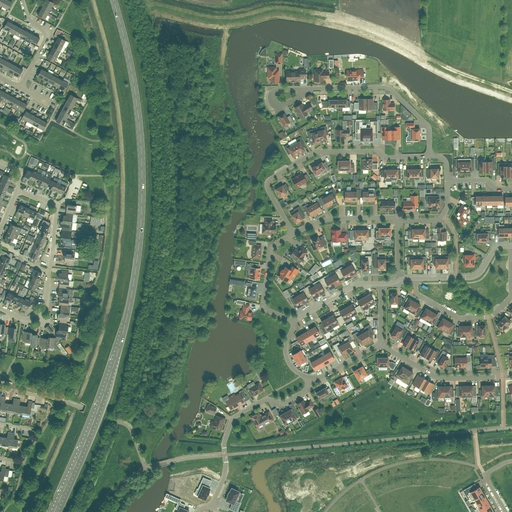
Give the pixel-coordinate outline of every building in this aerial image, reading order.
[(7,0),(5,0),(2,7),(8,10),(12,2),(7,0)] [(45,0),(43,4),(51,9),(51,8),(53,5),(59,8),(60,6),(54,2),(53,3),(51,2),(51,1),(51,0),(52,0),(51,0),(45,0)] [(43,4),(40,10),(48,14),(48,13),(50,10),(54,12),(55,10),(51,8),(51,9),(43,4)] [(48,14),(40,10),(37,15),(45,19),(47,15),(51,17),(52,15),(48,13),(48,14)] [(9,32),(13,24),(8,21),(3,29),(9,32)] [(18,27),(13,24),(9,32),(14,35),(18,27)] [(18,27),(14,35),(19,37),(24,30),(18,27)] [(25,40),(29,33),(24,30),(19,37),(25,40)] [(25,40),(30,43),(34,35),(29,33),(25,40)] [(56,41),(55,42),(63,46),(66,48),(69,43),(62,39),(63,36),(61,35),(59,37),(59,36),(55,34),(54,36),(57,38),(56,41)] [(40,38),(34,35),(30,43),(36,46),(40,38)] [(60,51),(63,46),(55,42),(56,41),(52,39),(51,42),(55,44),(53,47),(52,48),(60,51)] [(50,53),(57,57),(60,51),(52,48),(53,47),(49,45),(48,47),(52,49),(50,52),(50,53)] [(50,53),(50,52),(46,50),(45,52),(49,54),(47,58),(54,62),(57,57),(50,53)] [(12,64),(7,61),(2,69),(8,71),(12,64)] [(12,64),(8,71),(13,74),(17,67),(12,64)] [(22,70),(17,67),(13,74),(18,77),(20,75),(22,77),(26,69),(24,67),(22,70)] [(276,70),(276,67),(270,67),(270,72),(268,72),(268,78),(271,78),(271,82),(276,82),(276,80),(279,80),(279,70),(276,70)] [(37,76),(43,79),(47,72),(41,69),(37,76)] [(306,78),(306,70),(299,70),(299,71),(286,72),(286,81),(300,81),(300,78),(306,78)] [(323,72),(323,70),(314,70),(315,82),(323,81),(323,78),(325,78),(329,78),(329,72),(323,72)] [(363,78),(363,70),(358,70),(358,71),(354,72),(353,71),(351,71),(350,72),(350,73),(349,74),(347,74),(347,81),(352,81),(352,80),(358,80),(358,78),(363,78)] [(48,82),(52,75),(47,72),(43,79),(48,82)] [(48,82),(53,85),(57,78),(52,75),(48,82)] [(53,85),(59,88),(63,81),(57,78),(53,85)] [(68,83),(63,81),(59,88),(64,91),(68,83)] [(0,90),(0,99),(1,100),(6,93),(9,89),(7,88),(4,92),(1,90),(0,90)] [(1,100),(7,103),(11,96),(12,96),(14,92),(12,91),(10,95),(6,93),(1,100)] [(7,103),(12,106),(16,99),(17,99),(19,95),(17,94),(15,98),(12,96),(11,96),(7,103)] [(75,104),(75,103),(77,100),(81,102),(82,100),(78,98),(77,98),(70,94),(67,100),(75,104)] [(20,101),(17,99),(16,99),(12,106),(12,108),(16,110),(21,101),(22,102),(24,98),(22,97),(20,101)] [(337,109),(338,109),(338,99),(334,99),(334,100),(329,100),(329,101),(321,101),(323,107),(333,107),(333,108),(333,109),(337,109)] [(338,99),(338,109),(339,109),(342,109),(342,107),(350,107),(350,101),(347,101),(347,100),(341,100),(341,99),(338,99)] [(366,110),(366,99),(359,99),(359,103),(354,103),(354,110),(366,110)] [(366,99),(366,110),(377,110),(377,102),(373,102),(373,99),(366,99)] [(21,101),(16,110),(17,109),(23,112),(27,105),(30,101),(28,100),(25,104),(22,102),(21,101)] [(75,104),(67,100),(64,105),(72,109),(74,105),(78,107),(79,105),(75,103),(75,104)] [(390,103),(390,100),(383,100),(383,110),(390,110),(394,110),(394,103),(390,103)] [(312,109),(309,104),(305,106),(304,107),(302,104),(294,108),(300,118),(307,114),(307,112),(312,109)] [(72,109),(64,105),(61,110),(69,114),(70,114),(71,110),(75,112),(76,110),(72,109)] [(412,115),(402,105),(402,120),(407,120),(412,115)] [(31,114),(32,114),(34,110),(32,109),(30,113),(26,111),(21,119),(27,121),(31,114)] [(59,116),(66,120),(67,119),(68,116),(72,118),(73,116),(70,114),(69,114),(61,110),(59,116)] [(31,114),(27,121),(32,124),(36,117),(37,117),(39,113),(37,112),(35,116),(32,114),(31,114)] [(287,119),(284,114),(278,117),(281,122),(281,123),(282,125),(283,125),(284,126),(287,124),(289,127),(294,123),(291,117),(287,119)] [(32,124),(38,127),(42,120),(43,120),(45,116),(43,115),(40,119),(37,117),(36,117),(32,124)] [(66,120),(59,116),(56,121),(63,125),(65,122),(74,127),(75,124),(67,119),(66,120)] [(42,120),(38,127),(43,130),(47,123),(48,123),(50,119),(48,118),(46,122),(43,120),(42,120)] [(366,128),(366,142),(370,142),(370,141),(372,141),(372,133),(377,133),(377,121),(370,122),(370,128),(366,128)] [(355,122),(355,133),(360,133),(360,141),(363,141),(363,142),(366,142),(366,128),(366,125),(362,125),(362,122),(355,122)] [(414,127),(414,123),(406,123),(406,127),(410,127),(410,131),(412,131),(412,132),(408,132),(408,136),(412,136),(412,140),(414,140),(414,141),(417,141),(417,140),(420,140),(419,129),(414,129),(414,127)] [(317,132),(320,142),(327,140),(325,134),(328,133),(326,126),(321,127),(321,130),(317,132)] [(382,139),(391,139),(391,130),(387,130),(387,127),(382,127),(382,139)] [(391,130),(391,139),(400,139),(400,127),(394,127),(394,130),(391,130)] [(320,142),(317,132),(313,133),(313,130),(307,131),(309,139),(312,138),(314,143),(320,142)] [(349,136),(349,130),(336,130),(336,141),(344,141),(344,136),(349,136)] [(297,143),(294,145),(299,154),(305,150),(302,145),(304,144),(301,137),(296,140),(297,143)] [(293,157),(299,154),(294,145),(290,147),(289,144),(284,147),(287,153),(290,152),(293,157)] [(485,162),(485,172),(492,172),(491,166),(494,166),(494,158),(489,158),(489,160),(485,160),(485,162)] [(458,172),(464,172),(464,162),(460,162),(460,159),(455,159),(455,167),(458,167),(458,172)] [(464,162),(464,172),(471,172),(470,166),(474,166),(473,159),(468,159),(468,162),(464,162)] [(372,164),(372,160),(362,160),(362,170),(377,170),(377,164),(372,164)] [(479,172),(485,172),(485,162),(479,162),(479,160),(476,160),(476,166),(479,166),(479,172)] [(350,165),(350,161),(338,161),(338,165),(336,165),(336,169),(338,169),(338,170),(347,170),(347,172),(354,172),(354,165),(350,165)] [(330,170),(325,162),(322,164),(322,162),(318,165),(317,164),(315,165),(315,166),(311,168),(315,174),(321,171),(322,174),(330,170)] [(500,177),(506,177),(506,166),(506,163),(497,163),(497,171),(500,171),(500,177)] [(438,172),(438,167),(433,168),(433,169),(426,169),(427,178),(438,178),(438,175),(439,175),(439,172),(438,172)] [(385,181),(391,181),(391,168),(387,168),(387,170),(381,170),(381,177),(384,177),(385,181)] [(395,168),(391,168),(391,181),(391,179),(401,179),(400,170),(395,170),(395,168)] [(414,178),(414,168),(410,168),(410,169),(404,170),(404,176),(407,176),(407,179),(414,178)] [(418,168),(414,168),(414,178),(423,178),(423,169),(418,169),(418,168)] [(30,179),(35,181),(41,170),(38,169),(37,171),(38,171),(37,173),(33,171),(33,172),(30,179)] [(30,179),(33,172),(27,170),(24,177),(23,177),(21,181),(24,182),(25,178),(29,180),(30,179)] [(35,181),(41,184),(44,176),(41,174),(41,173),(42,173),(43,171),(41,170),(35,181)] [(2,180),(9,183),(12,178),(4,174),(5,174),(0,172),(0,173),(0,174),(3,176),(2,180)] [(46,186),(49,180),(52,175),(46,172),(44,176),(41,184),(46,186)] [(303,176),(302,174),(292,180),(296,187),(310,180),(307,174),(303,176)] [(51,190),(56,179),(54,177),(53,180),(54,180),(53,181),(49,180),(46,186),(46,187),(51,190)] [(51,190),(57,192),(60,185),(57,183),(57,181),(58,182),(59,180),(56,179),(51,190)] [(9,183),(2,180),(0,183),(0,185),(12,191),(14,189),(9,187),(9,188),(8,187),(9,183)] [(60,185),(57,192),(63,195),(66,187),(66,188),(68,184),(66,183),(64,186),(60,185)] [(289,190),(286,184),(280,187),(279,186),(275,188),(277,192),(276,192),(278,195),(279,194),(280,197),(287,193),(286,191),(289,190)] [(0,185),(0,192),(4,194),(6,191),(8,191),(7,192),(11,194),(12,191),(0,185)] [(330,195),(327,196),(332,204),(337,201),(334,197),(337,195),(333,189),(328,192),(330,195)] [(362,201),(368,201),(368,192),(365,192),(365,189),(359,190),(359,196),(362,196),(362,201)] [(368,192),(368,201),(374,201),(374,195),(377,195),(377,189),(374,189),(374,192),(368,192)] [(357,196),(359,196),(359,190),(356,190),(356,192),(351,192),(351,201),(357,201),(357,196)] [(351,192),(351,191),(342,191),(342,196),(345,196),(345,201),(351,201),(351,192)] [(326,207),(332,204),(327,196),(325,198),(323,196),(318,199),(319,201),(321,204),(324,203),(326,207)] [(417,205),(417,196),(410,196),(410,201),(403,201),(403,207),(402,207),(402,210),(414,210),(414,205),(417,205)] [(437,199),(437,196),(426,196),(426,202),(429,202),(429,206),(432,206),(432,209),(436,209),(436,206),(439,206),(439,199),(437,199)] [(481,207),(481,205),(481,196),(475,196),(476,199),(473,199),(473,205),(476,205),(476,207),(481,207)] [(319,205),(321,204),(319,201),(318,199),(318,198),(312,201),(313,203),(311,204),(316,213),(321,210),(319,205)] [(397,204),(397,198),(394,198),(394,201),(381,201),(381,210),(394,209),(394,204),(397,204)] [(67,204),(66,213),(73,214),(76,211),(76,206),(67,204)] [(311,216),(316,213),(311,204),(309,206),(307,204),(302,207),(306,213),(309,211),(311,216)] [(22,215),(26,207),(20,205),(17,212),(16,212),(14,216),(17,217),(19,213),(22,215)] [(22,215),(28,218),(33,206),(30,205),(29,207),(30,207),(29,209),(26,207),(22,215)] [(468,209),(462,205),(456,215),(462,225),(468,221),(466,217),(466,216),(466,215),(466,214),(466,213),(468,209)] [(33,206),(28,218),(33,220),(37,212),(33,211),(34,209),(35,207),(33,206)] [(302,213),(299,207),(293,210),(294,211),(290,213),(292,217),(291,218),(291,219),(292,220),(293,221),(294,220),(296,223),(297,223),(298,223),(299,223),(300,223),(301,222),(302,221),(302,220),(299,215),(302,213)] [(36,217),(32,225),(36,227),(40,219),(41,220),(43,215),(39,213),(38,213),(36,217)] [(62,221),(70,222),(72,222),(73,217),(72,217),(73,214),(66,213),(65,216),(63,216),(62,221)] [(272,220),(265,219),(265,225),(262,225),(262,233),(272,233),(275,233),(276,226),(272,226),(272,220)] [(46,233),(51,223),(43,220),(41,224),(39,229),(40,230),(46,233)] [(62,230),(69,231),(71,231),(72,223),(70,222),(62,221),(61,221),(60,227),(62,227),(62,230)] [(504,237),(503,228),(499,228),(499,223),(495,223),(495,229),(498,229),(498,237),(504,237)] [(5,228),(16,233),(19,227),(11,224),(9,228),(8,227),(8,226),(6,226),(5,228)] [(443,232),(443,227),(437,227),(437,233),(433,233),(433,240),(437,240),(446,240),(446,232),(443,232)] [(16,233),(5,228),(4,230),(6,231),(8,231),(6,235),(14,238),(16,239),(19,234),(16,233)] [(390,235),(390,228),(379,228),(379,230),(376,230),(376,240),(385,240),(390,239),(390,235)] [(418,238),(418,228),(414,228),(414,229),(408,230),(408,239),(418,238)] [(422,228),(418,228),(418,238),(429,238),(428,229),(422,229),(422,228)] [(357,230),(350,230),(350,239),(355,239),(355,242),(361,242),(361,229),(357,229),(357,230)] [(361,229),(361,242),(362,242),(362,239),(368,239),(368,237),(371,237),(371,230),(365,230),(365,229),(361,229)] [(34,234),(38,236),(38,235),(45,239),(48,233),(46,233),(40,230),(39,233),(35,231),(34,232),(32,231),(32,233),(34,234)] [(71,231),(69,231),(62,230),(61,239),(63,239),(70,240),(70,239),(71,234),(71,231)] [(340,234),(340,230),(332,230),(332,242),(340,241),(340,240),(346,240),(346,234),(341,234),(340,234)] [(474,233),(474,238),(475,238),(475,243),(481,243),(481,241),(484,241),(488,241),(488,237),(491,237),(491,231),(486,231),(486,234),(478,234),(478,233),(474,233)] [(12,242),(14,238),(6,235),(3,241),(11,244),(11,245),(15,246),(16,244),(12,242)] [(31,239),(43,244),(45,239),(38,235),(38,236),(36,239),(34,238),(35,238),(28,235),(27,237),(31,239)] [(33,247),(40,250),(43,244),(31,239),(27,237),(26,240),(32,243),(33,242),(34,243),(33,247)] [(319,241),(318,237),(311,240),(314,246),(312,247),(314,250),(322,246),(322,245),(323,245),(324,245),(327,244),(324,237),(321,239),(321,240),(319,241)] [(63,239),(62,244),(64,245),(64,248),(71,248),(75,249),(76,244),(72,244),(72,240),(70,239),(70,240),(63,239)] [(256,242),(249,241),(249,245),(253,245),(252,258),(260,259),(260,253),(261,253),(261,251),(261,246),(256,245),(256,242)] [(29,258),(28,261),(34,263),(36,259),(40,250),(33,247),(30,252),(26,250),(24,255),(29,258)] [(307,252),(302,247),(298,252),(294,250),(293,250),(291,252),(292,252),(290,255),(293,258),(293,259),(296,261),(296,260),(299,263),(304,257),(303,257),(307,252)] [(64,248),(63,256),(65,256),(74,257),(75,249),(71,248),(64,248)] [(4,252),(0,260),(0,261),(8,265),(10,259),(5,257),(7,253),(4,252)] [(378,257),(378,254),(373,254),(373,263),(378,263),(378,268),(379,268),(379,269),(380,270),(381,270),(382,270),(383,270),(384,269),(384,268),(385,268),(385,257),(378,257)] [(475,259),(474,254),(470,254),(470,255),(464,255),(464,260),(465,260),(465,266),(473,266),(473,259),(475,259)] [(74,263),(74,257),(65,256),(64,262),(66,262),(66,265),(73,266),(73,263),(74,263)] [(371,264),(371,256),(365,256),(365,259),(361,259),(362,270),(368,270),(368,264),(371,264)] [(440,268),(442,268),(441,259),(438,259),(438,256),(432,256),(432,263),(435,263),(435,268),(437,268),(437,269),(440,269),(440,268)] [(445,259),(441,259),(442,268),(443,268),(443,269),(446,269),(446,268),(448,268),(448,263),(451,263),(451,256),(445,256),(445,259)] [(417,268),(417,259),(413,259),(413,257),(407,257),(407,263),(410,263),(411,269),(412,269),(416,269),(417,268)] [(417,259),(417,268),(418,268),(418,269),(422,269),(422,268),(423,268),(423,263),(426,263),(426,257),(420,257),(420,259),(417,259)] [(346,268),(351,277),(357,274),(354,268),(356,267),(353,262),(350,263),(351,265),(346,268)] [(245,277),(259,279),(260,268),(254,268),(254,264),(247,263),(245,277)] [(298,270),(292,266),(290,270),(285,267),(283,270),(283,269),(282,270),(280,272),(280,273),(281,274),(279,277),(287,282),(290,279),(292,276),(294,277),(298,270)] [(346,280),(351,277),(346,268),(343,269),(341,267),(336,270),(337,271),(340,276),(343,275),(346,280)] [(39,279),(42,273),(34,270),(35,269),(31,268),(29,270),(33,272),(31,276),(33,276),(39,279)] [(58,279),(60,279),(67,280),(68,274),(68,271),(61,271),(61,273),(59,273),(58,279)] [(335,274),(330,277),(335,286),(341,283),(338,278),(340,276),(337,271),(334,272),(335,274)] [(41,280),(39,279),(33,276),(31,280),(30,279),(28,278),(27,280),(30,282),(38,285),(41,280)] [(320,279),(324,285),(327,284),(330,289),(335,286),(330,277),(327,279),(325,276),(320,279)] [(60,279),(59,287),(66,288),(66,286),(69,286),(69,280),(67,280),(60,279)] [(322,287),(324,285),(320,279),(316,282),(317,284),(314,286),(319,295),(325,292),(322,287)] [(30,282),(28,288),(39,293),(40,290),(38,289),(38,290),(37,289),(38,285),(30,282)] [(252,284),(246,283),(245,286),(248,286),(247,297),(255,298),(256,287),(251,287),(252,284)] [(314,298),(319,295),(314,286),(311,288),(309,285),(304,288),(308,295),(311,293),(314,298)] [(70,289),(66,288),(59,287),(58,296),(59,296),(67,297),(69,297),(70,289)] [(301,294),(298,295),(303,304),(309,301),(306,296),(308,295),(304,288),(300,291),(301,294)] [(7,301),(10,303),(14,295),(8,293),(3,304),(5,305),(6,303),(7,301)] [(10,303),(16,305),(21,294),(18,293),(17,295),(18,295),(17,297),(14,295),(10,303)] [(397,297),(397,293),(391,293),(391,304),(401,304),(401,297),(397,297)] [(21,294),(16,305),(21,308),(22,306),(25,300),(21,298),(22,297),(23,295),(21,294)] [(363,297),(369,306),(375,303),(369,294),(363,297)] [(303,304),(298,295),(295,297),(293,295),(289,297),(292,304),(295,302),(298,308),(303,304)] [(25,299),(25,300),(22,306),(28,309),(31,301),(32,302),(33,298),(31,296),(29,300),(25,299)] [(61,305),(68,306),(68,303),(68,302),(72,303),(72,298),(69,297),(67,297),(59,296),(59,302),(61,302),(61,305)] [(369,306),(363,297),(357,301),(363,310),(369,306)] [(407,297),(402,306),(404,308),(410,311),(415,302),(409,299),(407,297)] [(245,302),(237,300),(236,304),(243,305),(242,311),(241,310),(239,318),(251,320),(252,312),(248,312),(249,305),(245,304),(245,302)] [(415,302),(410,311),(417,315),(421,310),(418,309),(420,305),(415,302)] [(345,308),(351,317),(356,313),(351,304),(345,308)] [(68,306),(61,305),(60,313),(60,314),(67,315),(69,315),(70,309),(67,309),(68,306)] [(345,320),(351,317),(345,308),(339,311),(345,320)] [(426,320),(431,312),(426,308),(424,312),(421,311),(418,316),(426,320)] [(431,312),(426,320),(434,325),(438,318),(436,317),(437,315),(431,312)] [(60,319),(59,322),(66,323),(67,320),(67,315),(60,314),(60,313),(58,313),(57,319),(60,319)] [(327,318),(332,327),(338,324),(333,315),(327,318)] [(509,320),(505,316),(496,325),(502,331),(510,322),(511,323),(511,319),(511,318),(509,320)] [(324,327),(321,329),(324,334),(329,331),(330,333),(334,330),(332,327),(327,318),(321,322),(324,327)] [(435,325),(443,330),(448,321),(443,318),(440,321),(438,320),(435,325)] [(448,321),(443,330),(451,335),(454,329),(451,328),(453,324),(448,321)] [(59,322),(58,331),(66,332),(68,332),(68,326),(66,326),(66,323),(59,322)] [(365,330),(361,332),(368,343),(372,340),(371,339),(373,338),(369,332),(372,330),(369,325),(364,328),(365,330)] [(402,329),(396,325),(391,335),(397,339),(400,334),(402,335),(406,329),(403,327),(402,329)] [(315,326),(310,329),(315,338),(320,335),(315,326)] [(459,336),(466,336),(465,326),(459,326),(459,327),(456,327),(456,336),(459,336)] [(472,326),(465,326),(466,336),(472,336),(475,336),(475,330),(472,330),(472,326)] [(478,330),(476,330),(476,336),(485,336),(485,326),(478,326),(478,330)] [(16,328),(7,327),(7,334),(9,334),(9,337),(15,338),(16,328)] [(310,329),(306,332),(311,341),(315,338),(310,329)] [(56,337),(55,337),(59,342),(62,339),(65,340),(66,332),(58,331),(56,330),(56,337)] [(30,342),(31,342),(32,334),(32,332),(23,331),(22,341),(25,341),(30,342)] [(413,338),(410,337),(412,334),(410,333),(407,331),(403,338),(406,339),(403,344),(408,347),(413,338)] [(306,332),(301,335),(305,342),(308,341),(309,343),(311,342),(311,341),(306,332)] [(364,345),(368,343),(361,332),(358,333),(357,332),(352,335),(355,340),(358,338),(362,345),(363,344),(364,345)] [(30,342),(30,344),(36,344),(39,345),(40,338),(37,337),(37,335),(32,334),(31,342),(30,342)] [(301,335),(296,338),(301,346),(306,343),(301,335)] [(342,343),(348,353),(350,352),(354,350),(349,343),(352,341),(349,336),(344,339),(345,341),(342,343)] [(59,342),(55,337),(55,338),(48,337),(48,339),(47,346),(53,347),(53,346),(56,346),(56,344),(59,342)] [(416,340),(413,338),(408,347),(414,350),(416,345),(419,347),(423,340),(418,337),(416,340)] [(48,339),(40,338),(39,345),(42,345),(41,347),(47,348),(47,346),(48,339)] [(346,354),(348,353),(342,343),(339,344),(338,342),(333,346),(336,351),(339,349),(343,356),(346,355),(346,354)] [(426,357),(431,348),(425,345),(426,344),(424,342),(421,348),(423,349),(420,354),(426,357)] [(68,346),(65,348),(69,354),(73,351),(68,346)] [(294,354),(292,355),(295,360),(303,355),(300,350),(299,351),(298,348),(292,351),(294,354)] [(431,348),(426,357),(431,360),(434,355),(436,357),(440,351),(437,350),(436,351),(431,348)] [(447,353),(442,350),(438,358),(441,359),(438,364),(443,368),(448,358),(445,357),(447,353)] [(329,351),(324,354),(325,355),(329,362),(334,359),(329,351)] [(321,354),(319,355),(319,356),(320,356),(325,365),(329,362),(325,355),(322,356),(321,354)] [(303,355),(295,360),(298,365),(299,364),(301,367),(306,364),(305,361),(306,360),(303,355)] [(470,362),(470,355),(466,355),(466,358),(455,358),(455,367),(467,367),(466,362),(470,362)] [(495,361),(495,355),(488,355),(488,359),(480,359),(480,367),(491,366),(491,361),(495,361)] [(319,356),(315,359),(320,368),(325,365),(320,356),(319,356)] [(384,358),(381,358),(377,358),(377,366),(389,366),(390,367),(393,369),(396,364),(393,362),(392,363),(391,362),(388,362),(388,358),(384,358)] [(315,359),(310,362),(315,370),(320,368),(315,359)] [(365,371),(362,366),(353,371),(358,380),(363,378),(365,381),(372,376),(368,369),(365,371)] [(401,381),(408,369),(404,367),(402,367),(399,372),(396,370),(393,376),(401,381)] [(408,369),(401,381),(409,386),(412,380),(409,379),(413,373),(411,372),(412,371),(408,369)] [(421,389),(426,380),(418,375),(413,384),(421,389)] [(337,386),(333,388),(337,395),(342,393),(340,390),(342,389),(343,389),(344,390),(345,390),(346,390),(346,389),(347,391),(352,388),(347,379),(344,381),(342,380),(341,379),(334,382),(337,386)] [(426,380),(421,389),(429,393),(434,384),(426,380)] [(247,386),(245,388),(248,393),(250,391),(253,396),(263,390),(259,383),(255,385),(253,381),(247,385),(247,386)] [(494,385),(488,386),(488,396),(495,396),(498,396),(498,389),(494,390),(494,385)] [(438,397),(444,397),(444,386),(438,386),(438,390),(435,390),(435,392),(432,392),(432,397),(433,397),(433,401),(438,401),(438,397)] [(444,386),(444,397),(450,397),(450,396),(453,396),(453,390),(450,390),(450,386),(444,386)] [(460,396),(466,396),(466,386),(460,386),(456,386),(456,396),(460,396)] [(466,386),(466,396),(471,396),(472,402),(476,402),(476,396),(476,386),(472,386),(466,386)] [(488,396),(488,386),(482,386),(482,390),(479,390),(479,396),(482,396),(488,396)] [(326,390),(325,388),(321,390),(319,391),(316,393),(319,399),(324,396),(325,398),(332,394),(329,388),(326,390)] [(227,395),(222,398),(224,403),(226,402),(228,406),(230,405),(232,409),(238,406),(239,407),(245,403),(242,397),(246,395),(242,390),(239,392),(239,393),(235,396),(234,394),(228,397),(227,395)] [(0,409),(7,411),(8,404),(4,403),(5,397),(2,397),(0,408),(0,409)] [(7,411),(15,412),(17,399),(14,398),(13,404),(8,404),(7,411)] [(15,412),(22,414),(23,406),(19,406),(20,400),(17,399),(15,412)] [(313,406),(310,400),(304,403),(303,400),(297,404),(302,414),(308,410),(308,409),(313,406)] [(22,414),(30,415),(30,411),(36,412),(38,405),(35,404),(35,403),(32,402),(28,401),(27,407),(23,406),(22,414)] [(216,408),(208,405),(206,411),(214,414),(216,408)] [(285,412),(291,422),(299,417),(293,407),(291,409),(285,412)] [(323,414),(319,407),(313,410),(317,417),(323,414)] [(273,420),(268,412),(262,416),(259,415),(258,412),(250,417),(257,429),(273,420)] [(285,425),(291,422),(285,412),(280,416),(285,425)] [(225,419),(217,416),(214,422),(212,421),(210,427),(221,431),(225,419)] [(1,445),(9,446),(11,433),(8,432),(7,438),(3,437),(1,445)] [(11,433),(9,446),(13,447),(12,450),(17,451),(18,448),(16,447),(18,440),(13,439),(14,434),(11,433)] [(0,471),(0,479),(3,480),(4,476),(8,476),(9,467),(2,466),(1,472),(0,471)] [(201,490),(198,496),(205,499),(207,495),(209,492),(208,491),(210,488),(208,487),(210,484),(202,481),(198,489),(201,490)] [(479,487),(468,493),(471,498),(473,497),(482,492),(479,487)] [(228,496),(226,500),(232,503),(229,509),(236,511),(244,494),(232,488),(230,492),(229,492),(228,496)] [(484,497),(482,492),(473,497),(476,501),(476,502),(484,497)] [(476,501),(474,502),(477,507),(478,506),(487,501),(484,497),(476,502),(476,501)] [(179,510),(177,511),(188,511),(189,511),(183,509),(185,505),(178,501),(175,508),(179,510)] [(490,506),(487,501),(478,506),(481,511),(490,506)]
